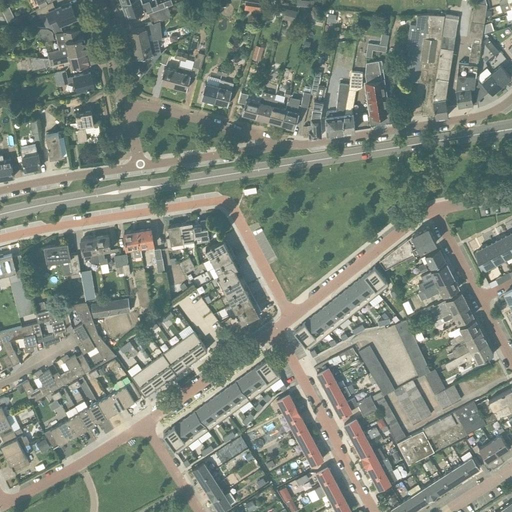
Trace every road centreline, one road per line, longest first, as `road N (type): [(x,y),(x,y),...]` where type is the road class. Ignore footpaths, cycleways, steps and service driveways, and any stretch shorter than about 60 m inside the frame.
road 1 (tertiary): [(0,214),(511,129)]
road 2 (residential): [(227,202),(241,193),(403,167),(422,174),(434,209)]
road 3 (residential): [(0,239),(227,202)]
road 4 (residential): [(511,100),(480,116),(295,146)]
road 5 (residential): [(374,511),(276,329)]
road 6 (residential): [(291,317),(434,209)]
road 7 (residential): [(295,146),(127,107)]
road 8 (residential): [(511,363),(434,209)]
road 9 (residential): [(144,424),(276,329)]
road 10 (residential): [(5,501),(144,424)]
road 11 (residential): [(295,146),(139,166)]
road 12 (residential): [(139,166),(0,191)]
road 13 (residential): [(227,202),(291,317)]
